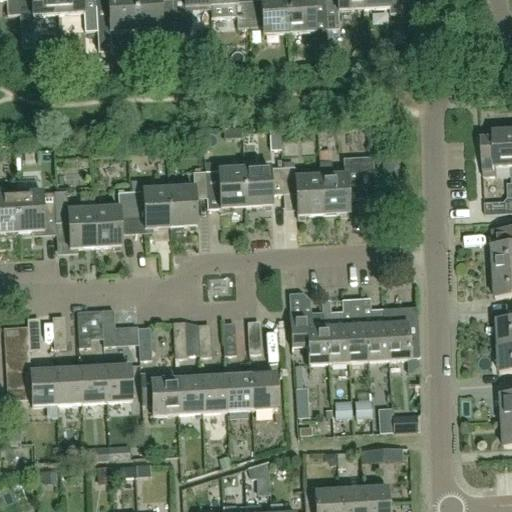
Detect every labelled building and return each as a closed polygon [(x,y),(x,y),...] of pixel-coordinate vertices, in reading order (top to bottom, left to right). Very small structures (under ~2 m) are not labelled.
[(0,0),(0,3),(8,3),(9,19),(19,18),(21,18),(19,0),(0,0)] [(19,0),(21,18),(19,18),(20,37),(34,36),(33,19),(59,18),(58,0),(19,0)] [(58,0),(59,18),(85,16),(86,34),(96,34),(98,34),(97,7),(85,8),(84,0),(58,0)] [(98,34),(96,34),(97,54),(98,57),(99,57),(100,57),(111,56),(110,34),(112,34),(136,33),(134,0),(109,0),(109,6),(97,7),(98,34)] [(134,0),(136,33),(163,32),(173,31),(174,31),(173,3),(161,3),(161,0),(134,0)] [(174,31),(173,31),(173,44),(175,44),(190,43),(192,16),(192,10),(210,9),(211,9),(210,0),(185,0),(185,2),(173,3),(174,31)] [(237,0),(210,0),(211,9),(210,9),(211,22),(236,21),(237,33),(251,32),(250,4),(237,5),(237,0)] [(262,0),(262,4),(250,4),(251,32),(264,31),(264,38),(279,37),(290,37),(287,0),(262,0)] [(328,32),(326,6),(314,6),(314,0),(287,0),(290,37),(314,36),(316,66),(329,65),(328,44),(328,32)] [(365,12),(364,0),(338,0),(339,5),(326,6),(328,32),(340,31),(339,14),(365,12)] [(364,0),(365,12),(390,11),(391,18),(404,17),(403,3),(406,2),(406,3),(408,3),(407,0),(364,0)] [(212,75),(211,63),(203,64),(204,76),(212,75)] [(493,140),(481,141),(483,180),(496,179),(496,171),(510,171),(511,201),(509,201),(506,205),(486,206),(487,218),(511,216),(511,133),(492,134),(493,140)] [(330,153),(321,154),(324,218),(350,217),(348,198),(362,197),(360,165),(347,165),(348,177),(332,178),(331,165),(330,153)] [(296,170),(283,171),(284,198),(297,198),(298,220),(324,218),(321,154),(318,154),(319,166),(320,179),(296,180),(296,170)] [(398,162),(384,163),(385,181),(399,180),(398,162)] [(272,169),(245,170),(247,211),(274,209),(273,199),(284,198),(283,171),(272,172),(272,169)] [(219,174),(207,175),(208,202),(220,201),(221,212),(247,211),(245,170),(219,172),(219,174)] [(195,190),(170,191),(172,231),(197,229),(196,203),(208,202),(207,175),(204,175),(194,176),(195,190)] [(172,231),(170,191),(144,192),(144,194),(131,195),(133,222),(145,221),(146,232),(172,231)] [(57,234),(55,195),(43,196),(43,194),(17,195),(19,236),(45,234),(57,234)] [(68,194),(55,195),(57,234),(57,233),(57,245),(70,244),(70,252),(96,251),(94,211),(69,212),(68,194)] [(0,236),(19,236),(17,195),(0,196),(0,236)] [(133,222),(131,195),(119,196),(120,209),(94,211),(96,251),(122,249),(121,223),(133,222)] [(511,232),(493,233),(494,250),(496,276),(511,274),(511,232)] [(511,274),(496,276),(497,301),(511,300),(511,274)] [(303,318),(302,297),(289,298),(292,352),(307,352),(308,369),(330,368),(327,331),(324,331),(324,317),(303,318)] [(371,303),(363,304),(363,315),(364,329),(367,329),(369,366),(389,365),(386,327),(384,327),(383,314),(371,314),(371,303)] [(351,304),(342,304),(343,316),(344,330),(346,330),(348,367),(369,366),(367,329),(364,329),(363,315),(351,316),(351,304)] [(331,305),(323,305),(324,317),(324,331),(327,331),(330,368),(348,367),(346,330),(344,330),(343,316),(331,317),(331,305)] [(417,312),(391,313),(383,314),(384,327),(386,327),(389,365),(410,364),(410,362),(420,362),(417,312)] [(114,314),(102,315),(103,339),(103,351),(116,350),(114,314)] [(91,351),(90,340),(89,315),(77,316),(78,340),(79,352),(91,351)] [(511,323),(498,325),(500,350),(511,349),(511,323)] [(184,327),(172,327),(174,362),(186,362),(184,327)] [(5,344),(29,343),(29,331),(4,332),(5,344)] [(54,354),(67,353),(66,341),(53,342),(54,354)] [(29,343),(30,355),(41,354),(40,342),(29,343)] [(29,343),(5,344),(6,356),(30,355),(29,343)] [(249,347),(249,359),(261,358),(261,346),(249,347)] [(224,348),(225,360),(237,359),(236,347),(224,348)] [(200,349),(200,361),(212,361),(211,349),(200,349)] [(511,349),(500,350),(501,376),(511,375),(511,349)] [(140,353),(141,364),(153,364),(152,352),(140,353)] [(30,355),(6,356),(6,368),(31,367),(30,355)] [(31,375),(31,367),(6,368),(7,380),(31,379),(31,375)] [(131,370),(106,371),(107,407),(132,405),(131,370)] [(106,371),(82,372),(84,408),(107,407),(106,371)] [(82,372),(56,373),(57,392),(58,409),(84,408),(82,372)] [(57,392),(56,373),(31,375),(31,379),(32,391),(32,404),(32,410),(58,409),(57,392)] [(178,418),(176,383),(176,376),(150,377),(151,384),(141,385),(142,408),(152,408),(153,420),(178,418)] [(251,379),(253,414),(277,413),(275,377),(251,379)] [(32,391),(31,379),(7,380),(7,393),(32,391)] [(251,379),(226,380),(227,416),(253,414),(251,379)] [(227,416),(226,380),(201,381),(203,417),(227,416)] [(201,381),(176,383),(178,418),(203,417),(201,381)] [(32,404),(32,391),(7,393),(8,406),(32,404)] [(297,423),(310,422),(307,392),(301,392),(295,393),(297,423)] [(511,397),(502,398),(504,425),(511,424),(511,397)] [(352,423),(351,405),(334,406),(335,424),(352,423)] [(355,423),(371,422),(371,405),(354,405),(355,423)] [(416,419),(393,420),(394,436),(417,435),(416,419)] [(379,425),(380,436),(392,436),(391,424),(379,425)] [(9,431),(9,443),(20,442),(20,431),(9,431)] [(402,452),(360,454),(361,468),(402,466),(402,452)] [(345,473),(345,457),(337,457),(337,473),(345,473)] [(136,470),(110,471),(111,482),(136,480),(136,470)] [(110,471),(96,472),(96,488),(110,488),(110,471)] [(57,488),(56,474),(40,475),(40,485),(44,485),(44,488),(57,488)] [(388,511),(387,490),(363,492),(364,511),(388,511)] [(364,511),(363,492),(339,493),(340,511),(364,511)] [(340,511),(339,493),(315,495),(305,495),(305,511),(340,511)] [(281,511),(282,508),(271,508),(271,511),(305,511),(305,495),(303,495),(303,511),(281,511)]
